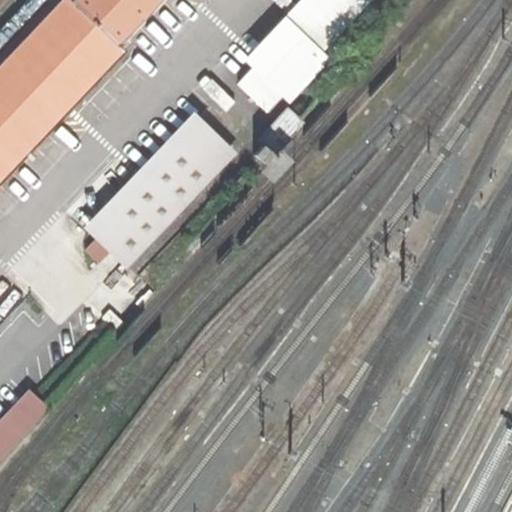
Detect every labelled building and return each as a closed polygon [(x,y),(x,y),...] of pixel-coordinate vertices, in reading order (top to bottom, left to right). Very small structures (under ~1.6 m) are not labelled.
[(0,185),(127,51),(121,45),(164,0),(78,0),(76,3),(72,0),(63,0),(0,67),(0,185)] [(322,0),(241,85),(268,111),(286,93),(291,97),(327,60),(319,52),(369,0),(322,0)] [(255,155),(269,167),(305,126),(288,110),(259,142),(263,146),(255,155)] [(97,234),(128,264),(233,156),(202,126),(97,234)] [(0,429),(0,463),(51,410),(35,393),(0,429)]
